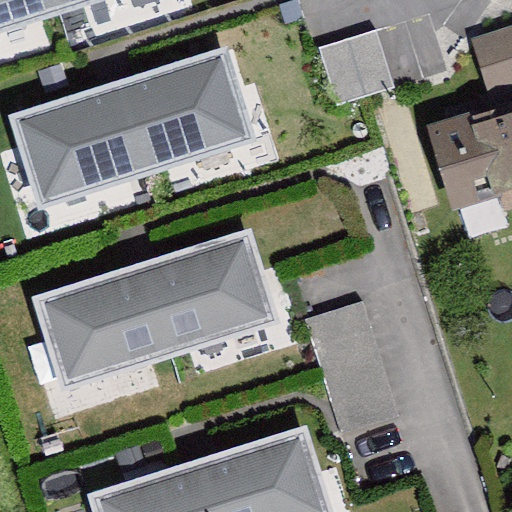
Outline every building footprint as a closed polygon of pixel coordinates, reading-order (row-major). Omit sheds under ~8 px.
[(58,0),(0,0),(0,34),(63,14),(58,0)] [(58,0),(63,14),(107,0),(58,0)] [(511,23),(466,31),(475,86),(511,79),(511,23)] [(395,88),(376,31),(348,40),(368,99),(395,88)] [(348,40),(319,50),(338,108),(368,99),(348,40)] [(229,59),(130,89),(157,180),(257,150),(229,59)] [(130,89),(21,120),(47,211),(157,180),(130,89)] [(511,117),(458,135),(487,226),(511,217),(511,117)] [(260,262),(39,332),(72,434),(293,364),(260,262)] [(305,315),(338,432),(398,415),(365,298),(305,315)] [(322,511),(305,452),(103,511),(322,511)]
